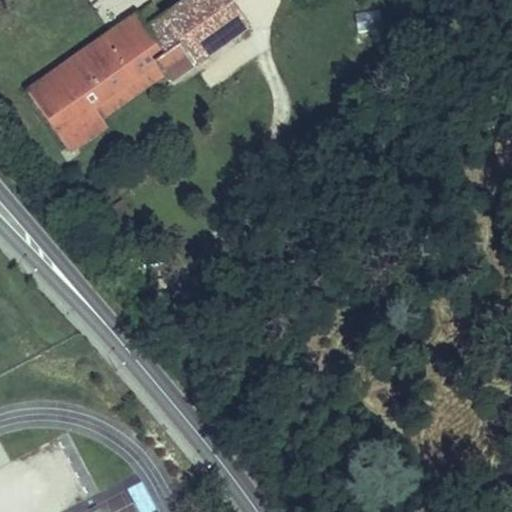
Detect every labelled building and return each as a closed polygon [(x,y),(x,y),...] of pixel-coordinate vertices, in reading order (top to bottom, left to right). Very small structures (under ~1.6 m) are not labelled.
[(184,45),(197,63),(247,28),(228,0),(192,0),(149,30),(168,56),(184,45)] [(149,30),(140,16),(27,93),(68,153),(109,126),(105,120),(97,108),(158,66),(166,78),(169,82),(197,63),(184,45),(168,56),(149,30)] [(166,78),(158,66),(97,108),(105,120),(166,78)] [(146,237),(123,203),(98,221),(121,254),(146,237)] [(0,511),(56,511),(129,480),(114,446),(96,454),(85,429),(0,466),(0,511)] [(141,481),(128,487),(139,511),(147,511),(154,509),(141,481)]
